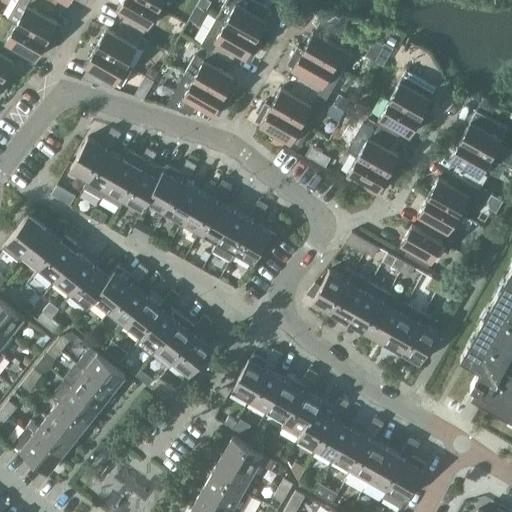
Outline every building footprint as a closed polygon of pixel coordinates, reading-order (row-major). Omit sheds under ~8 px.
[(16,23),(47,40),(53,44),(60,31),(54,28),(58,22),(49,17),(54,7),(41,0),(18,0),(8,18),(16,23)] [(149,27),(159,8),(144,0),(122,0),(118,9),(126,14),(121,24),(143,36),(148,27),(149,27)] [(144,0),(159,8),(163,0),(144,0)] [(200,0),(198,6),(206,11),(212,2),(208,0),(200,0)] [(255,0),(226,0),(217,16),(256,39),(267,20),(265,19),(271,9),(255,0)] [(217,16),(201,45),(210,50),(232,62),(237,52),(246,57),(249,51),(255,54),(262,42),(256,39),(217,16)] [(16,23),(3,46),(17,54),(20,49),(37,59),(47,40),(16,23)] [(127,65),(138,46),(146,51),(151,41),(143,36),(121,24),(115,33),(107,28),(96,47),(127,65)] [(314,31),(303,49),(342,72),(353,54),(314,31)] [(375,40),(366,55),(375,61),(380,51),(384,45),(375,40)] [(0,76),(4,79),(14,60),(17,54),(3,46),(0,50),(0,76)] [(342,72),(303,49),(298,46),(291,59),(296,62),(292,68),(301,73),(296,83),(326,100),(342,72)] [(127,65),(96,47),(85,65),(89,67),(82,79),(113,89),(116,83),(122,86),(132,68),(127,65)] [(185,73),(229,98),(236,86),(231,83),(235,77),(226,72),(232,62),(210,50),(204,59),(196,54),(185,73)] [(380,51),(375,61),(383,66),(389,57),(380,51)] [(390,99),(421,117),(426,120),(433,107),(428,104),(437,87),(436,87),(407,71),(407,70),(406,70),(390,99)] [(229,98),(185,73),(166,106),(192,114),(197,104),(214,114),(217,108),(222,111),(229,98)] [(0,76),(0,92),(2,94),(9,82),(4,79),(0,76)] [(326,100),(296,83),(290,93),(281,88),(271,106),(310,129),(326,100)] [(410,135),(421,117),(390,99),(379,118),(380,118),(374,128),(396,140),(401,130),(410,135)] [(310,129),(271,106),(266,103),(258,115),(264,118),(260,125),(299,147),(310,129)] [(472,121),(487,130),(491,123),(476,114),(472,121)] [(471,121),(460,139),(491,157),(502,139),(487,130),(472,121),(471,121)] [(112,128),(107,137),(116,142),(121,133),(112,128)] [(390,150),(396,140),(374,128),(369,137),(368,137),(358,155),(389,173),(399,155),(390,150)] [(88,137),(71,168),(89,179),(107,148),(88,137)] [(107,137),(102,145),(111,151),(116,142),(107,137)] [(475,185),(491,157),(460,139),(450,158),(459,163),(453,173),(475,185)] [(111,151),(107,148),(89,179),(84,188),(101,198),(102,196),(103,196),(125,158),(111,151)] [(148,148),(143,157),(151,163),(157,153),(148,148)] [(308,157),(317,162),(322,153),(313,148),(308,157)] [(130,150),(125,158),(103,196),(120,206),(124,199),(142,168),(147,171),(151,163),(143,157),(130,150)] [(317,162),(326,167),(331,158),(322,153),(317,162)] [(389,173),(358,155),(347,174),(378,192),(389,173)] [(188,160),(183,169),(192,174),(197,165),(188,160)] [(143,210),(148,202),(147,201),(160,178),(159,178),(164,170),(151,163),(147,171),(142,168),(124,199),(143,210)] [(167,164),(164,170),(159,178),(160,178),(147,201),(148,202),(164,211),(182,180),(178,178),(181,173),(181,172),(167,164)] [(182,180),(187,183),(192,174),(183,169),(181,172),(181,173),(178,178),(182,180)] [(428,196),(459,213),(470,195),(469,195),(475,185),(453,173),(448,182),(439,177),(428,196)] [(164,211),(182,221),(200,190),(187,183),(182,180),(164,211)] [(223,180),(218,189),(227,194),(232,185),(223,180)] [(218,189),(213,198),(218,200),(222,203),(227,194),(218,189)] [(200,190),(182,221),(200,231),(218,200),(213,198),(200,190)] [(449,232),(459,213),(428,196),(418,214),(426,219),(421,229),(442,241),(448,232),(449,232)] [(200,231),(218,241),(235,210),(222,203),(218,200),(200,231)] [(259,200),(254,209),(263,214),(268,205),(259,200)] [(91,217),(103,224),(108,216),(96,209),(91,217)] [(254,209),(249,218),(253,220),(258,223),(263,214),(254,209)] [(230,261),(235,251),(253,220),(249,218),(235,210),(218,241),(213,251),(230,261)] [(19,261),(24,255),(46,227),(29,214),(15,232),(3,247),(19,261)] [(253,220),(235,251),(254,262),(261,250),(266,253),(277,234),(272,231),(258,223),(253,220)] [(442,241),(421,229),(412,224),(401,244),(409,248),(405,255),(428,268),(443,242),(442,241)] [(24,255),(40,268),(62,240),(46,227),(24,255)] [(142,227),(138,233),(147,238),(150,232),(142,227)] [(370,242),(352,232),(346,243),(364,253),(366,251),(365,251),(370,242)] [(52,285),(56,280),(78,252),(62,240),(40,268),(45,272),(41,276),(52,285)] [(365,251),(366,251),(374,256),(379,247),(370,242),(365,251)] [(56,280),(72,293),(94,265),(78,252),(56,280)] [(392,266),(401,271),(406,262),(397,257),(392,266)] [(401,271),(409,276),(415,267),(406,262),(401,271)] [(141,264),(134,272),(142,278),(149,270),(141,264)] [(88,306),(94,299),(94,298),(110,278),(109,277),(94,265),(72,293),(88,306)] [(132,275),(119,265),(115,269),(109,277),(110,278),(94,298),(94,299),(110,311),(132,283),(136,286),(142,278),(134,272),(132,275)] [(511,371),(504,367),(511,352),(511,266),(461,357),(480,368),(471,385),(487,394),(482,404),(511,420),(511,371)] [(312,301),(331,311),(353,272),(347,269),(342,277),(330,270),(312,301)] [(331,311),(349,322),(371,283),(353,272),(331,311)] [(427,286),(436,292),(441,282),(432,277),(427,286)] [(441,282),(436,292),(445,297),(450,288),(441,282)] [(110,311),(126,323),(148,295),(136,286),(132,283),(110,311)] [(349,322),(366,332),(384,301),(389,293),(371,283),(349,322)] [(6,294),(14,301),(20,292),(12,286),(6,294)] [(181,295),(172,289),(166,297),(174,304),(181,295)] [(164,300),(152,291),(126,323),(142,336),(164,308),(168,311),(172,307),(174,304),(166,297),(164,300)] [(20,292),(14,301),(22,307),(28,299),(20,292)] [(0,324),(11,333),(24,316),(0,297),(0,324)] [(366,332),(384,342),(402,311),(384,301),(366,332)] [(168,311),(164,308),(142,336),(136,343),(152,356),(158,349),(180,321),(184,316),(172,307),(168,311)] [(413,318),(402,311),(384,342),(402,352),(424,313),(418,309),(413,318)] [(38,320),(46,326),(52,318),(44,311),(38,320)] [(424,313),(402,352),(420,362),(438,332),(426,325),(430,316),(424,313)] [(205,314),(198,322),(206,329),(213,321),(205,314)] [(180,321),(158,349),(174,362),(196,333),(200,337),(206,329),(198,322),(196,326),(184,316),(180,321)] [(52,318),(46,326),(54,332),(60,324),(52,318)] [(0,346),(11,333),(0,324),(0,346)] [(196,333),(174,362),(190,375),(212,347),(200,337),(196,333)] [(53,344),(61,351),(68,343),(60,336),(53,344)] [(61,351),(53,344),(47,352),(55,359),(61,351)] [(90,346),(77,363),(113,391),(126,375),(90,346)] [(273,348),(268,357),(277,362),(282,353),(273,348)] [(251,359),(250,358),(232,389),(250,400),(268,369),(272,371),(277,362),(268,357),(266,361),(254,353),(251,359)] [(129,364),(133,358),(128,354),(123,360),(129,364)] [(113,391),(77,363),(73,368),(73,372),(79,376),(72,385),(100,407),(104,402),(106,404),(109,403),(114,398),(113,395),(111,393),(113,391)] [(28,376),(36,383),(42,375),(34,368),(28,376)] [(136,375),(149,385),(154,379),(141,369),(136,375)] [(250,400),(268,410),(286,379),(272,371),(268,369),(250,400)] [(309,369),(304,378),(313,383),(318,374),(309,369)] [(304,378),(301,382),(288,374),(286,379),(268,410),(286,420),(303,389),(308,391),(313,383),(304,378)] [(36,383),(28,376),(22,384),(30,391),(36,383)] [(160,378),(152,388),(169,401),(177,391),(160,378)] [(72,385),(59,401),(87,423),(100,407),(72,385)] [(286,420),(303,429),(303,430),(316,407),(317,408),(322,399),(308,391),(303,389),(286,420)] [(349,402),(340,397),(334,406),(343,411),(349,402)] [(3,408),(11,415),(17,407),(9,400),(3,408)] [(59,401),(47,417),(74,439),(87,423),(59,401)] [(343,411),(334,406),(329,415),(334,417),(338,420),(343,411)] [(329,415),(317,408),(316,407),(303,430),(303,429),(298,438),(316,448),(334,417),(329,415)] [(11,415),(3,408),(0,411),(0,419),(4,423),(11,415)] [(47,417),(34,433),(62,455),(74,439),(47,417)] [(225,424),(234,429),(238,422),(229,417),(225,424)] [(316,448),(334,458),(352,427),(338,420),(334,417),(316,448)] [(384,422),(375,417),(370,426),(379,431),(384,422)] [(379,431),(370,426),(365,435),(369,438),(374,440),(379,431)] [(369,438),(365,435),(352,427),(334,458),(352,469),(369,438)] [(62,455),(34,433),(21,450),(48,472),(62,455)] [(223,454),(254,472),(264,454),(233,436),(223,454)] [(419,443),(410,437),(405,446),(414,452),(419,443)] [(387,448),(374,440),(369,438),(352,469),(347,477),(365,487),(387,448)] [(405,446),(400,455),(387,448),(365,487),(382,497),(405,458),(409,460),(412,455),(414,452),(405,446)] [(212,472),(243,490),(254,472),(223,454),(212,472)] [(405,458),(382,497),(401,508),(423,468),(422,468),(425,463),(412,455),(409,460),(405,458)] [(233,507),(243,490),(212,472),(202,490),(233,507)] [(279,487),(288,492),(293,483),(284,478),(279,487)] [(288,492),(279,487),(274,495),(283,501),(288,492)] [(202,490),(192,508),(200,511),(241,511),(233,507),(202,490)] [(286,508),(293,511),(295,511),(305,495),(296,490),(286,508)] [(2,496),(0,498),(0,507),(4,510),(10,502),(2,496)]
